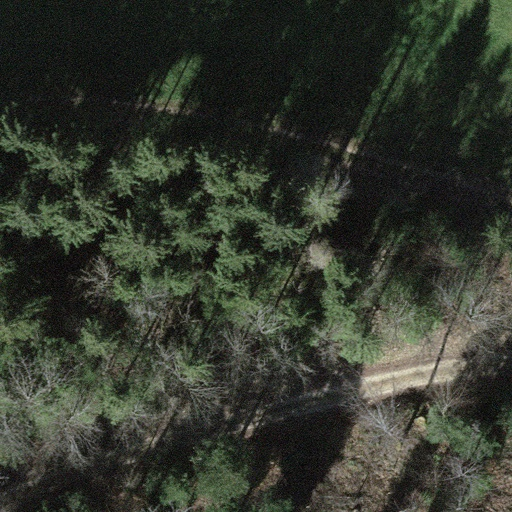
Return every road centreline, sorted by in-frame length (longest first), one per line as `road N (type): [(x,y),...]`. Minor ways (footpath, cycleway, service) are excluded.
road 1 (track): [(511,225),(164,131),(0,124)]
road 2 (track): [(26,511),(295,408),(511,364)]
